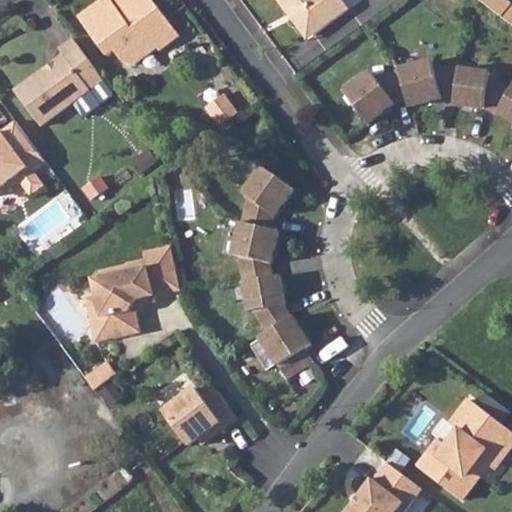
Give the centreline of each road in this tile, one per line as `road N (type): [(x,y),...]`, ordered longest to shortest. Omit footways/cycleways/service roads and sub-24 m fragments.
road 1 (residential): [(205,0),(350,183)]
road 2 (residential): [(394,349),(268,511)]
road 3 (residential): [(350,183),(338,215),(347,291),(394,349)]
road 4 (residential): [(511,186),(434,152),(398,156),(350,183)]
road 5 (residential): [(509,246),(394,349)]
